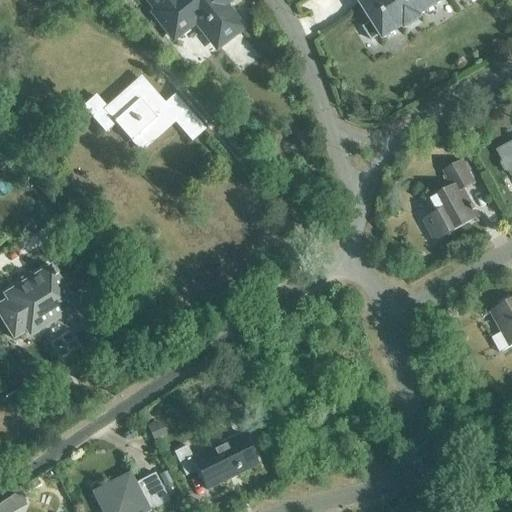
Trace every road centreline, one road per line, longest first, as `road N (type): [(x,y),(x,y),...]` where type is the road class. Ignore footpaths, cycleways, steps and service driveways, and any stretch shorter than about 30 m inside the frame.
road 1 (residential): [(0,489),(345,266)]
road 2 (residential): [(388,313),(431,471)]
road 3 (residential): [(387,146),(511,69)]
road 4 (residential): [(388,313),(511,250)]
road 5 (residential): [(273,0),(292,27),(329,124)]
